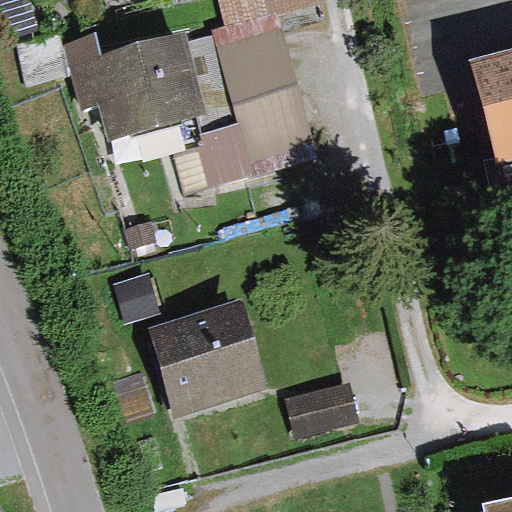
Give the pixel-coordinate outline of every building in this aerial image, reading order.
[(0,0),(0,36),(31,27),(23,0),(0,0)] [(218,0),(227,32),(279,18),(319,9),(317,0),(218,0)] [(253,181),(317,164),(279,18),(227,32),(214,35),(215,39),(233,105),(253,181)] [(215,39),(186,48),(204,113),(233,105),(215,39)] [(100,112),(109,149),(199,126),(206,124),(204,113),(186,48),(186,44),(103,66),(97,41),(65,49),(82,116),(100,112)] [(511,66),(469,78),(491,167),(483,169),(495,218),(511,213),(511,66)] [(215,191),(253,181),(233,105),(204,113),(206,124),(199,126),(215,191)] [(150,278),(113,287),(124,330),(162,320),(150,278)] [(174,426),(269,399),(244,310),(149,337),(174,426)] [(294,444),(361,427),(351,388),(284,405),(294,444)] [(1,423),(1,405),(0,405),(0,475),(20,476),(21,424),(1,423)]
